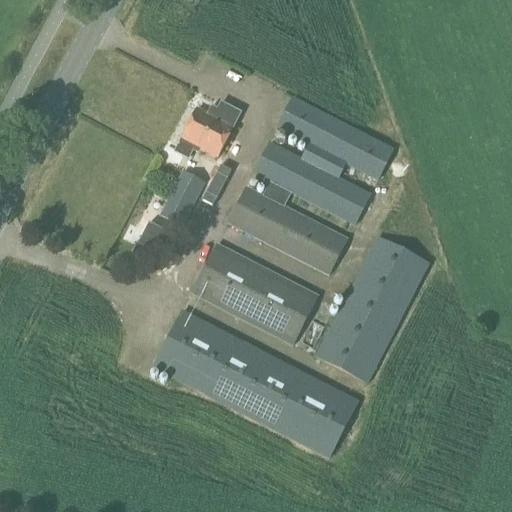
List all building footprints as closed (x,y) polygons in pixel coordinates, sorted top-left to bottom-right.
[(394,152),(292,99),(275,132),(307,148),(301,160),(269,143),(252,176),(355,229),(371,197),(340,180),(346,168),(378,184),(394,152)] [(197,111),(182,143),(180,142),(174,154),(189,161),(193,153),(198,155),(200,151),(218,160),(233,129),(234,129),(241,114),(220,104),(213,119),(197,111)] [(202,202),(212,208),(231,173),(220,168),(202,202)] [(182,230),(205,185),(182,173),(159,218),(182,230)] [(348,242),(246,189),(227,226),(329,279),(348,242)] [(155,281),(178,236),(155,224),(132,269),(155,281)] [(315,360),(368,387),(430,266),(378,239),(315,360)] [(319,299),(217,246),(191,296),(293,348),(319,299)] [(152,371),(330,461),(359,404),(182,313),(152,371)]
